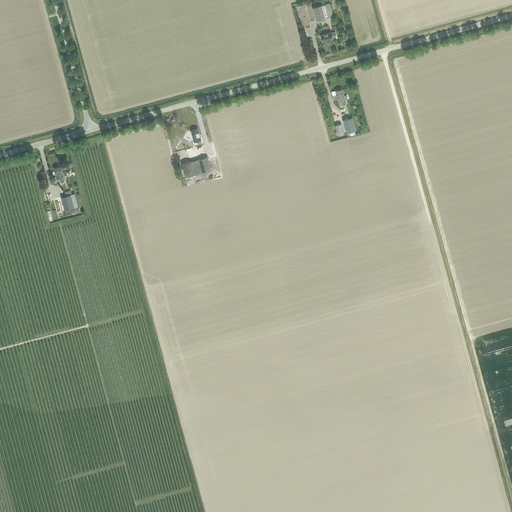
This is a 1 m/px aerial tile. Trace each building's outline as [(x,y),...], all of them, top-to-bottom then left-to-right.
[(316,20),(316,21),(333,16),(329,3),(312,8),(313,8),(316,20)] [(332,36),(336,35),(335,31),(331,32),(320,35),(322,42),(333,39),(332,36)] [(342,89),(335,90),(338,102),(341,101),(342,105),(346,104),(345,100),(342,89)] [(352,117),(343,120),(346,133),(356,130),(352,117)] [(335,125),(338,135),(344,133),(341,124),(335,125)] [(197,128),(191,130),(194,141),(196,141),(197,144),(201,143),(200,139),(197,128)] [(208,156),(182,164),(185,177),(211,169),(208,156)] [(60,182),(64,180),(63,177),(60,166),(54,168),(56,178),(59,178),(60,182)] [(65,210),(74,207),(70,194),(61,197),(65,210)]
